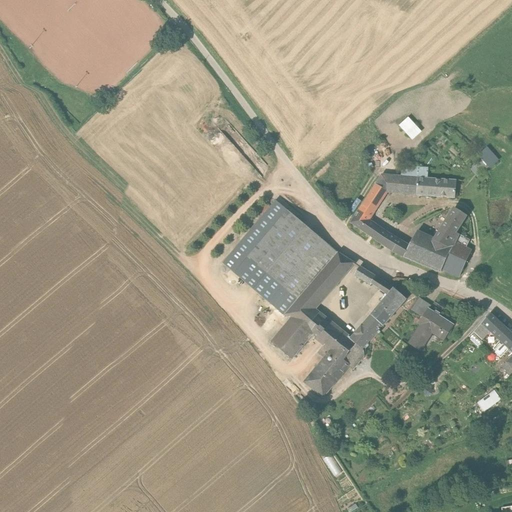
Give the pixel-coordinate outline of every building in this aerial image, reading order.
[(412,139),(421,147),(428,138),(420,131),(412,139)] [(485,161),(496,175),(505,169),(495,154),(485,161)] [(478,177),(484,185),(496,176),(490,168),(478,177)] [(433,179),(410,177),(409,187),(423,188),(433,189),(433,179)] [(388,186),(382,194),(392,202),(422,204),(423,188),(409,187),(388,186)] [(460,207),(461,191),(433,189),(423,188),(422,204),(460,207)] [(358,232),(389,253),(395,244),(374,230),(392,202),(382,194),(358,232)] [(372,361),(368,357),(357,347),(359,345),(352,340),(351,342),(318,315),(352,277),(353,278),(359,271),(344,262),(283,210),(230,272),(298,327),(279,350),(298,366),(317,343),(330,353),(325,360),(331,365),(319,381),(318,381),(311,390),(329,405),(337,395),(336,395),(354,373),(360,377),(372,361)] [(471,225),(460,218),(439,249),(457,257),(463,244),(460,242),(471,225)] [(395,244),(389,253),(398,259),(446,280),(447,277),(464,285),(476,260),(470,257),(473,249),(463,244),(457,257),(439,249),(422,241),(415,256),(395,244)] [(389,311),(373,330),(383,338),(410,307),(400,298),(400,297),(389,290),(383,287),(366,276),(361,284),(376,294),(378,292),(384,296),(391,302),(386,309),(389,311)] [(448,349),(459,333),(434,317),(436,314),(424,306),(417,319),(428,326),(423,333),(424,334),(413,351),(426,360),(437,342),(448,349)] [(480,338),(478,340),(486,348),(494,339),(504,348),(505,349),(511,340),(511,338),(495,322),(480,338)] [(383,338),(373,330),(359,345),(357,347),(368,357),(383,338)] [(511,340),(505,349),(504,348),(497,357),(500,359),(499,361),(505,366),(511,358),(511,340)] [(489,421),(505,409),(499,400),(483,412),(489,421)]
